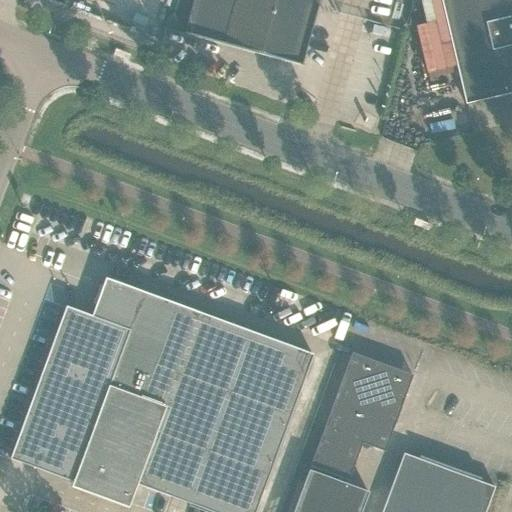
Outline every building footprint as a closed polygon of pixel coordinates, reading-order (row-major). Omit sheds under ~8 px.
[(300,65),(317,0),(193,0),(184,34),(300,65)] [(511,0),(439,0),(465,105),(511,93),(511,0)] [(136,485),(198,314),(105,280),(91,318),(66,308),(10,460),(73,483),(71,488),(127,509),(136,485)] [(136,485),(209,511),(254,511),(312,357),(198,314),(136,485)] [(384,453),(412,376),(351,354),(309,467),(348,481),(362,444),(384,453)] [(485,511),(494,488),(403,455),(381,511),(485,511)] [(360,511),(368,494),(308,472),(293,511),(360,511)]
